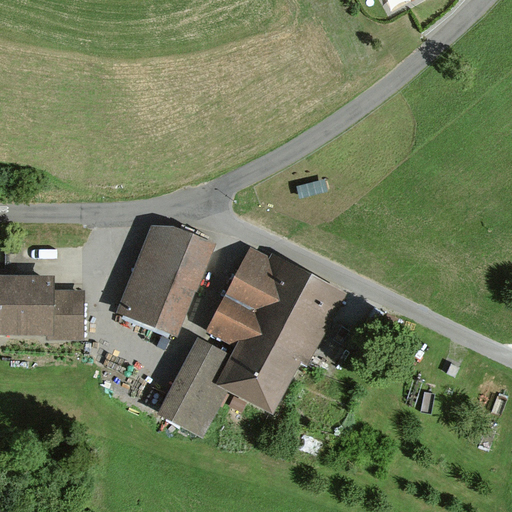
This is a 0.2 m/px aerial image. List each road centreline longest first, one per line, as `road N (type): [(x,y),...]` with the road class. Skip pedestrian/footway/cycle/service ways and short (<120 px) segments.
road 1 (unclassified): [(485,0),(408,74),(177,206)]
road 2 (residential): [(177,206),(511,360)]
road 3 (residential): [(177,206),(0,209)]
